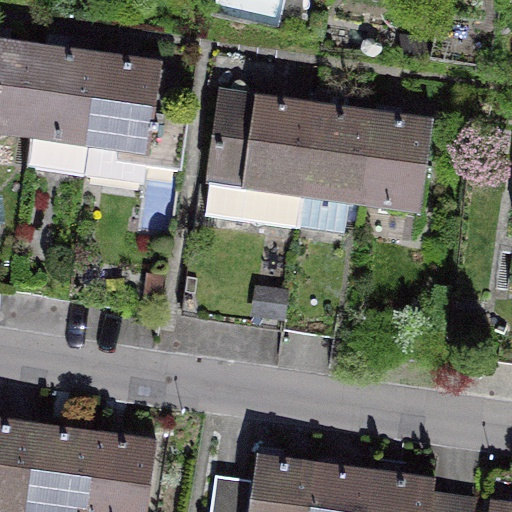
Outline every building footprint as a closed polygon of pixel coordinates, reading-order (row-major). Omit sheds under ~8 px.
[(0,131),(31,135),(42,52),(0,46),(0,131)] [(26,171),(85,179),(101,61),(42,52),(31,135),(26,171)] [(161,69),(101,61),(85,179),(141,187),(146,156),(182,162),(187,128),(153,124),(161,69)] [(258,98),(222,93),(205,216),(297,228),(314,111),(257,103),(258,98)] [(316,96),(314,111),(297,228),(344,234),(348,200),(361,201),(372,119),(339,114),(341,99),(316,96)] [(372,119),(361,201),(421,210),(432,127),(397,122),(397,117),(373,114),(372,119)] [(20,211),(0,208),(0,270),(11,272),(18,226),(20,211)] [(49,230),(18,226),(11,272),(9,288),(40,293),(49,230)] [(78,235),(49,230),(40,293),(69,297),(78,235)] [(106,239),(78,235),(69,297),(97,301),(106,239)] [(171,240),(138,235),(137,243),(130,293),(163,297),(171,240)] [(137,243),(106,239),(97,301),(128,306),(130,293),(137,243)] [(344,256),(294,249),(292,265),(285,319),(334,326),(344,256)] [(264,261),(191,251),(184,305),(257,315),(264,261)] [(292,265),(264,261),(257,315),(285,319),(292,265)] [(0,511),(26,511),(37,431),(38,429),(4,424),(4,421),(0,420),(0,511)] [(85,511),(95,439),(37,431),(26,511),(85,511)] [(95,439),(85,511),(146,511),(155,447),(95,439)] [(309,511),(316,470),(256,461),(252,490),(214,485),(210,511),(309,511)] [(369,511),(374,478),(316,470),(309,511),(369,511)] [(374,478),(369,511),(473,511),(475,502),(443,497),(441,508),(432,506),(434,486),(374,478)]
